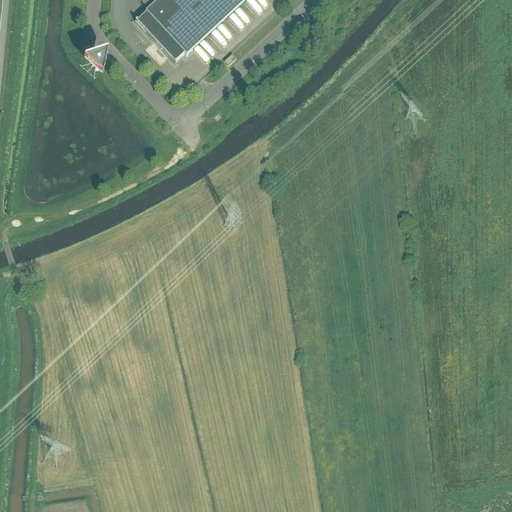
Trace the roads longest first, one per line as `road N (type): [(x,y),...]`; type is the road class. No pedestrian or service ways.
road 1 (track): [(32,511),(43,356),(33,306),(11,269)]
road 2 (track): [(4,245),(12,226),(75,210),(179,159),(194,142)]
road 3 (unclassified): [(179,127),(316,0)]
road 4 (unclassified): [(179,127),(102,45),(92,0)]
